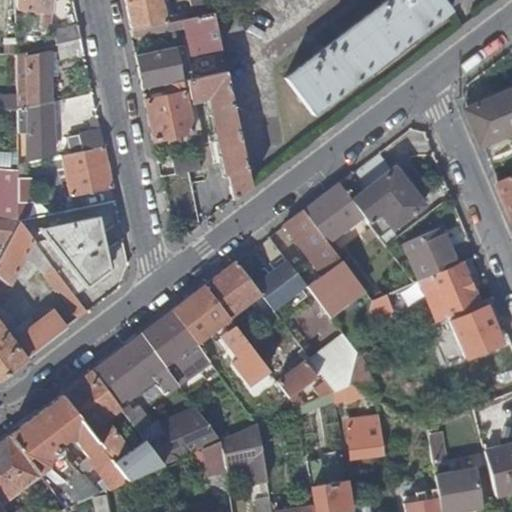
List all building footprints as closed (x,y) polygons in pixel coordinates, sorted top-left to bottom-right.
[(53,0),(16,0),(17,8),(37,10),(37,14),(42,15),(41,29),(51,29),(53,0)] [(124,0),(131,30),(167,22),(167,21),(162,0),(124,0)] [(162,0),(167,21),(172,20),(168,0),(162,0)] [(191,0),(195,16),(215,12),(211,0),(191,0)] [(441,0),(388,0),(383,4),(324,49),(315,56),(286,78),(313,115),(451,12),(441,0)] [(203,53),(222,49),(215,12),(195,16),(167,22),(131,30),(133,40),(187,30),(193,55),(203,53)] [(82,39),(79,26),(56,31),(59,44),(82,39)] [(82,39),(59,44),(62,58),(84,53),(82,39)] [(311,52),(315,56),(324,49),(320,44),(311,52)] [(209,75),(227,72),(222,49),(203,53),(209,75)] [(29,51),(17,54),(17,100),(17,109),(18,110),(53,102),(53,72),(58,72),(58,65),(52,65),(52,52),(30,57),(29,51)] [(143,89),(164,85),(185,81),(179,53),(137,61),(143,89)] [(234,199),(251,187),(227,72),(209,75),(203,77),(198,78),(185,81),(164,85),(167,97),(146,101),(154,140),(193,132),(185,98),(190,97),(192,104),(196,103),(212,99),(234,199)] [(511,90),(469,109),(484,145),(511,133),(510,127),(511,126),(511,90)] [(202,130),(196,103),(192,104),(190,97),(185,98),(193,132),(202,130)] [(0,98),(0,110),(18,110),(17,109),(17,100),(0,100),(0,99),(0,98)] [(18,110),(18,126),(23,125),(23,116),(27,116),(28,158),(54,153),(53,102),(18,110)] [(69,138),(73,154),(104,147),(101,130),(69,138)] [(73,154),(62,156),(66,175),(61,176),(62,183),(68,181),(71,197),(112,188),(104,147),(73,154)] [(381,151),(304,210),(336,252),(340,248),(333,238),(362,215),(380,239),(423,205),(381,151)] [(203,167),(200,152),(173,158),(176,174),(203,167)] [(0,218),(19,220),(19,204),(19,179),(19,171),(0,168),(0,218)] [(182,195),(195,193),(191,173),(178,176),(182,195)] [(511,175),(499,181),(511,211),(511,175)] [(19,204),(19,220),(30,218),(30,204),(26,204),(19,204)] [(304,210),(285,224),(295,237),(315,263),(345,304),(348,302),(366,324),(367,321),(373,300),(372,299),(336,252),(304,210)] [(48,237),(34,241),(54,266),(76,295),(108,273),(97,216),(42,229),(48,237)] [(0,218),(0,241),(7,242),(19,220),(0,218)] [(7,242),(0,254),(0,277),(8,285),(9,285),(28,251),(34,241),(19,220),(7,242)] [(403,244),(418,280),(433,274),(456,264),(441,228),(403,244)] [(315,263),(295,237),(291,239),(310,266),(315,263)] [(34,241),(28,251),(34,258),(46,272),(54,266),(34,241)] [(236,262),(205,286),(228,317),(254,297),(258,302),(263,298),(255,287),(236,262)] [(288,262),(255,287),(263,298),(266,302),(274,313),(307,287),(288,262)] [(480,303),(462,262),(456,264),(433,274),(451,315),(458,312),(475,305),(480,303)] [(46,272),(81,317),(89,311),(76,295),(54,266),(46,272)] [(0,294),(8,285),(0,277),(0,294)] [(205,286),(172,310),(196,342),(197,341),(202,347),(216,365),(221,372),(228,366),(213,347),(211,348),(203,337),(228,317),(205,286)] [(386,294),(373,300),(367,321),(392,310),(386,294)] [(263,298),(258,302),(261,306),(266,302),(263,298)] [(266,302),(261,306),(272,322),(278,318),(274,313),(266,302)] [(477,310),(475,305),(458,312),(461,317),(477,310)] [(451,315),(450,316),(466,358),(502,343),(486,306),(477,310),(461,317),(458,312),(451,315)] [(310,307),(285,326),(293,337),(318,318),(310,307)] [(13,342),(26,359),(68,327),(55,310),(36,325),(24,333),(13,342)] [(172,310),(141,334),(165,366),(196,342),(172,310)] [(24,333),(36,325),(31,319),(20,328),(24,333)] [(0,379),(26,359),(13,342),(7,335),(4,330),(3,330),(0,326),(0,379)] [(4,330),(7,335),(12,331),(9,326),(4,330)] [(252,348),(236,327),(223,336),(239,358),(252,348)] [(141,334),(93,371),(117,403),(153,376),(165,366),(141,334)] [(358,352),(344,334),(310,360),(327,382),(333,389),(334,392),(339,390),(349,385),(350,383),(357,355),(358,352)] [(216,365),(202,347),(195,352),(199,358),(197,360),(206,373),(216,365)] [(362,353),(357,355),(350,383),(349,385),(356,388),(369,395),(374,398),(379,393),(362,353)] [(277,381),(297,408),(305,404),(296,393),(316,377),(304,361),(277,381)] [(165,366),(153,376),(165,393),(178,383),(165,366)] [(93,371),(62,394),(111,459),(127,448),(110,425),(120,418),(116,411),(120,408),(117,403),(93,371)] [(317,388),(322,397),(334,392),(333,389),(327,382),(317,388)] [(356,388),(349,385),(339,390),(340,395),(344,395),(345,403),(369,395),(356,388)] [(111,459),(62,394),(39,412),(10,434),(41,475),(61,501),(66,508),(85,500),(79,492),(60,466),(50,465),(50,459),(61,450),(58,447),(63,443),(68,440),(76,440),(111,489),(128,481),(111,459)] [(129,402),(120,408),(126,415),(134,409),(129,402)] [(134,409),(126,415),(140,433),(152,423),(138,406),(134,409)] [(147,442),(165,465),(203,449),(220,441),(222,441),(195,406),(160,421),(159,422),(164,434),(147,442)] [(351,458),(383,454),(376,415),(347,420),(349,428),(346,429),(351,458)] [(140,433),(147,442),(164,434),(159,422),(160,421),(160,418),(152,423),(140,433)] [(222,441),(220,441),(225,470),(229,469),(248,466),(250,474),(251,485),(269,482),(260,424),(222,441)] [(440,433),(428,436),(433,464),(445,462),(440,433)] [(41,475),(10,434),(0,441),(0,503),(2,505),(41,475)] [(220,441),(203,449),(207,477),(226,474),(225,470),(220,441)] [(511,444),(484,451),(496,496),(511,491),(511,444)] [(338,511),(354,509),(345,456),(309,462),(317,511),(338,511)] [(151,488),(171,478),(166,466),(148,474),(151,488)] [(248,466),(229,469),(231,478),(250,474),(248,466)] [(438,497),(440,511),(445,511),(481,506),(475,469),(435,477),(438,497)] [(88,485),(96,495),(104,492),(96,481),(87,485),(88,485)] [(79,492),(85,500),(96,495),(88,485),(79,492)] [(112,511),(109,490),(104,492),(96,495),(99,511),(112,511)] [(46,511),(34,497),(13,511),(46,511)] [(261,511),(273,511),(271,497),(259,499),(261,511)] [(440,511),(438,497),(403,504),(404,511),(440,511)]
